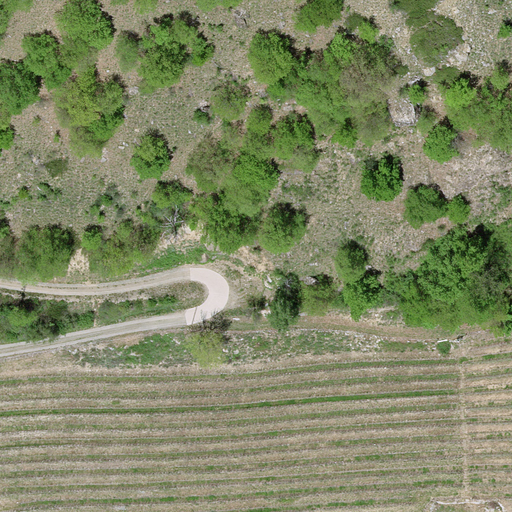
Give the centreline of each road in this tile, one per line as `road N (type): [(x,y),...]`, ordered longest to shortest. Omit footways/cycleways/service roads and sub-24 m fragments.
road 1 (track): [(208,311),(219,289),(192,272),(109,289),(0,283)]
road 2 (track): [(0,351),(208,311)]
